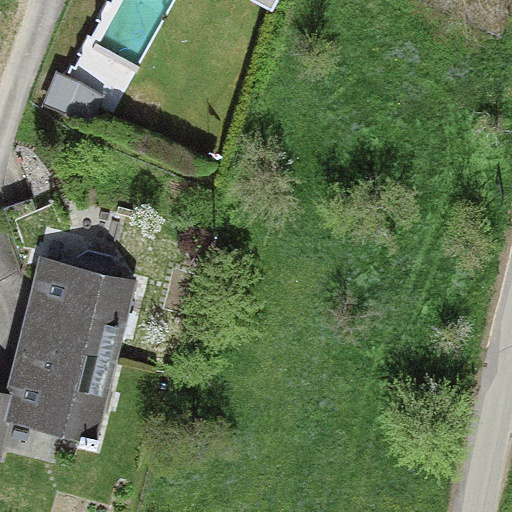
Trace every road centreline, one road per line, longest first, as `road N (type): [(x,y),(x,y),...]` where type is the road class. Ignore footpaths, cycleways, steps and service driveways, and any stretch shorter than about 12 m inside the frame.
road 1 (tertiary): [(473,511),(511,348)]
road 2 (residential): [(48,0),(0,125)]
